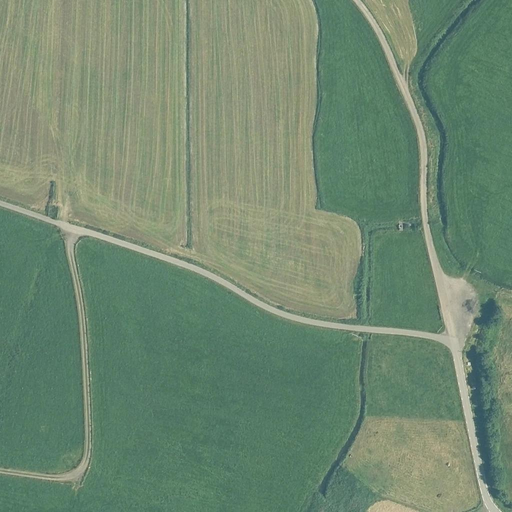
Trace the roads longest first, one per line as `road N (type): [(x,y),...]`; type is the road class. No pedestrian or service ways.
road 1 (track): [(0,204),(177,262),(297,319),(453,339)]
road 2 (track): [(453,339),(424,222),(417,119),(356,0)]
road 3 (track): [(72,227),(85,464),(65,478),(0,470)]
road 4 (track): [(493,511),(453,339)]
